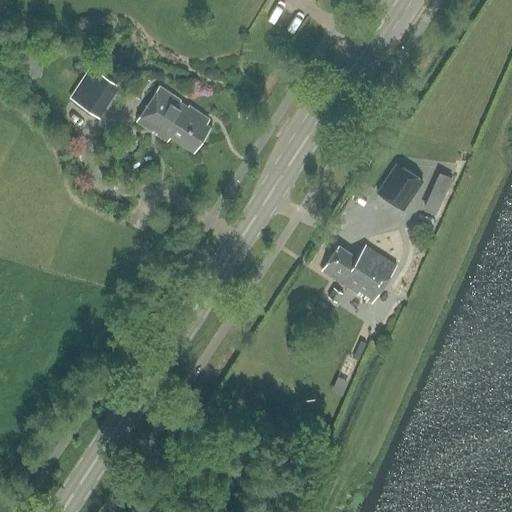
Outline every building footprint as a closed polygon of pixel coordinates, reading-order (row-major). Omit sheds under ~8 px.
[(28,48),(28,73),(44,73),(45,48),(28,48)] [(99,71),(91,66),(70,97),(100,117),(121,85),(117,82),(122,74),(104,63),(99,71)] [(207,128),(211,122),(162,90),(140,124),(159,137),(163,132),(194,153),(209,130),(207,128)] [(397,164),(378,194),(404,211),(423,181),(397,164)] [(440,214),(449,196),(437,190),(428,208),(440,214)] [(372,302),(396,266),(365,246),(357,258),(339,246),(323,270),(372,302)] [(333,287),(328,297),(337,302),(343,293),(333,287)]
